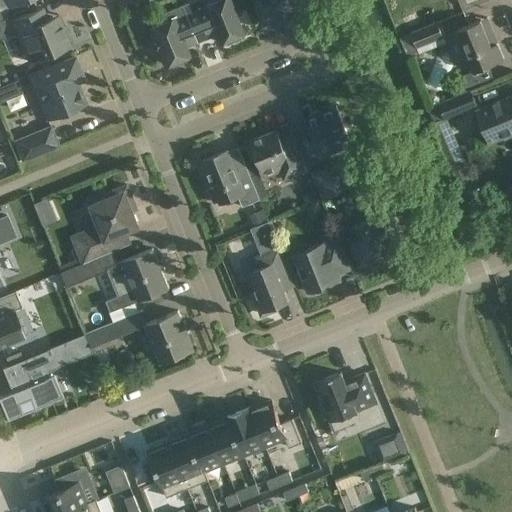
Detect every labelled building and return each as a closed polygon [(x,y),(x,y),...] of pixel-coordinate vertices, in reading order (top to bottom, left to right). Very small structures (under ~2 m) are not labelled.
[(0,0),(0,20),(7,17),(3,8),(22,0),(0,0)] [(228,0),(214,0),(205,4),(203,1),(200,0),(192,0),(182,4),(186,15),(196,40),(216,32),(219,41),(224,39),(226,44),(239,39),(237,34),(242,32),(228,0)] [(253,0),(263,23),(295,10),(290,0),(253,0)] [(196,40),(186,15),(182,4),(163,12),(167,20),(150,27),(154,37),(153,38),(157,49),(159,49),(165,64),(170,62),(172,66),(184,61),(183,56),(188,54),(184,45),(196,40)] [(47,18),(42,7),(13,19),(30,62),(71,45),(62,22),(58,14),(47,18)] [(455,79),(461,93),(494,79),(489,65),(504,59),(498,43),(491,45),(481,20),(458,29),(475,71),(455,79)] [(444,37),(438,22),(412,32),(418,47),(444,37)] [(85,81),(75,56),(30,74),(47,118),(57,114),(59,119),(78,111),(76,107),(86,103),(79,84),(85,81)] [(477,105),(471,90),(440,103),(446,118),(477,105)] [(511,95),(477,110),(490,141),(511,132),(511,95)] [(352,142),(337,105),(305,118),(320,155),(352,142)] [(58,145),(51,126),(16,140),(23,159),(58,145)] [(282,141),(278,129),(250,141),(252,145),(248,147),(253,159),(257,157),(264,174),(280,167),(285,178),(307,169),(293,136),(282,141)] [(236,170),(227,150),(204,160),(214,186),(209,188),(215,202),(220,200),(221,202),(238,195),(243,206),(261,199),(260,199),(251,176),(247,166),(236,170)] [(467,158),(453,164),(465,191),(479,185),(467,158)] [(312,172),(318,187),(323,198),(339,192),(328,165),(312,172)] [(260,172),(251,176),(260,199),(269,195),(260,172)] [(379,183),(367,187),(371,197),(375,206),(386,201),(383,192),(379,183)] [(84,262),(90,260),(113,250),(113,249),(108,251),(103,239),(138,225),(130,204),(134,202),(127,185),(91,200),(103,228),(75,240),(84,262)] [(318,187),(302,194),(306,205),(323,198),(318,187)] [(49,197),(35,203),(44,226),(58,219),(49,197)] [(318,201),(307,205),(311,213),(315,215),(322,213),(318,201)] [(403,240),(391,211),(346,229),(363,270),(368,267),(370,271),(382,267),(380,262),(394,257),(390,246),(403,240)] [(261,213),(252,216),(256,226),(265,222),(261,213)] [(0,283),(4,282),(0,272),(0,241),(15,236),(7,215),(0,217),(0,283)] [(256,226),(251,228),(255,238),(273,230),(269,220),(265,222),(256,226)] [(344,249),(338,236),(294,254),(309,292),(315,289),(317,293),(328,289),(326,285),(341,279),(338,273),(351,268),(344,249)] [(284,289),(295,284),(280,246),(268,251),(272,263),(249,272),(259,297),(255,299),(260,312),(265,314),(278,309),(276,305),(288,300),(284,289)] [(169,288),(153,248),(107,267),(118,295),(106,300),(111,311),(123,306),(123,307),(169,288)] [(96,275),(90,260),(84,262),(62,271),(68,286),(96,275)] [(0,345),(25,336),(14,309),(21,306),(15,290),(0,296),(0,345)] [(149,331),(143,334),(149,348),(155,346),(162,362),(171,358),(172,361),(186,355),(185,353),(194,349),(178,310),(160,318),(147,323),(146,323),(146,324),(149,331)] [(101,326),(87,332),(87,334),(91,344),(93,346),(126,333),(120,319),(101,326)] [(80,335),(2,367),(10,386),(12,385),(14,390),(0,395),(0,400),(8,419),(23,413),(19,402),(31,397),(35,408),(60,398),(49,370),(87,354),(80,335)] [(106,349),(95,353),(100,364),(110,360),(106,349)] [(310,382),(337,370),(332,358),(304,370),(310,382)] [(319,380),(315,382),(323,402),(319,403),(325,418),(329,416),(330,420),(334,430),(336,430),(361,420),(357,411),(377,403),(365,373),(350,378),(350,379),(351,380),(346,382),(345,382),(344,379),(341,372),(319,380)] [(251,406),(249,407),(265,446),(286,438),(289,447),(302,442),(292,418),(281,423),(271,400),(260,405),(251,408),(251,406)] [(249,407),(228,415),(244,455),(258,449),(265,446),(249,407)] [(222,420),(209,425),(224,463),(244,455),(228,415),(227,416),(228,417),(222,420)] [(209,425),(189,433),(199,458),(207,478),(207,480),(209,479),(206,470),(224,463),(209,425)] [(398,430),(373,440),(382,463),(407,453),(398,430)] [(189,433),(169,441),(179,467),(187,486),(187,488),(207,480),(207,478),(199,458),(189,433)] [(160,445),(148,450),(167,496),(187,488),(187,486),(179,467),(169,441),(160,445)] [(384,462),(372,467),(376,475),(386,470),(384,462)] [(372,467),(361,471),(363,477),(364,479),(376,475),(372,467)] [(289,471),(277,476),(281,485),(292,480),(289,471)] [(125,475),(116,479),(121,490),(130,486),(125,475)] [(277,476),(267,480),(270,489),(281,485),(277,476)] [(79,482),(42,498),(47,511),(69,511),(97,501),(96,499),(87,502),(79,482)] [(306,483),(294,487),(298,495),(309,491),(306,483)] [(294,487),(283,492),(287,500),(298,495),(294,487)] [(247,488),(236,492),(236,493),(240,501),(250,497),(247,488)] [(236,493),(225,497),(229,506),(240,501),(236,493)] [(133,495),(125,499),(129,510),(138,506),(133,495)] [(101,511),(97,501),(69,511),(101,511)]
